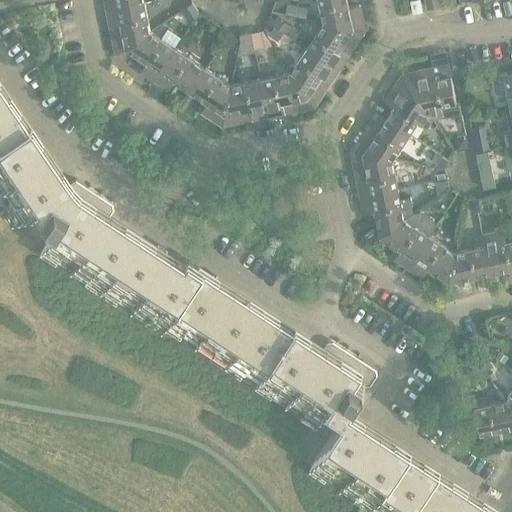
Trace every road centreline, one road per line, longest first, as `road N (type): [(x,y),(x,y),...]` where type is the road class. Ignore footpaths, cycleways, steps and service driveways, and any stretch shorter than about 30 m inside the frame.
road 1 (residential): [(509,507),(367,415),(399,370),(325,323)]
road 2 (residential): [(325,323),(293,321),(133,220)]
road 3 (residential): [(216,152),(103,82),(86,0)]
road 4 (residential): [(133,220),(41,127),(0,66)]
road 5 (residential): [(344,247),(440,315),(511,301)]
road 6 (residential): [(391,37),(453,24),(469,39),(511,30)]
